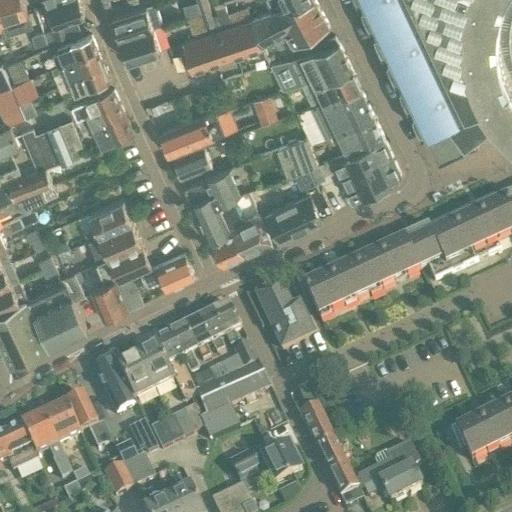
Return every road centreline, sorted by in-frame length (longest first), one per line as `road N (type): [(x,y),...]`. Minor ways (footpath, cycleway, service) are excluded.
road 1 (residential): [(340,0),(425,174),(416,194),(229,277)]
road 2 (residential): [(216,282),(92,0)]
road 3 (residential): [(2,392),(216,282)]
road 4 (residential): [(351,358),(511,282)]
road 5 (residential): [(454,366),(372,403),(351,358)]
road 6 (residential): [(280,390),(229,277)]
